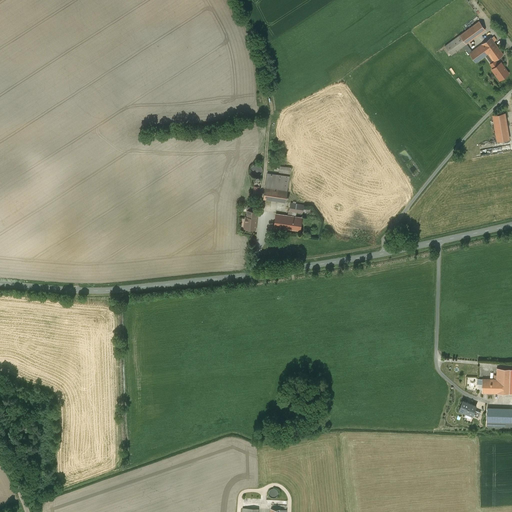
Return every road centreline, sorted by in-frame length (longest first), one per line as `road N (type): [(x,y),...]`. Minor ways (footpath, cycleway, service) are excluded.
road 1 (tertiary): [(0,283),(108,290),(385,253)]
road 2 (unclassified): [(511,91),(385,235),(385,253)]
road 3 (tertiary): [(385,253),(511,224)]
